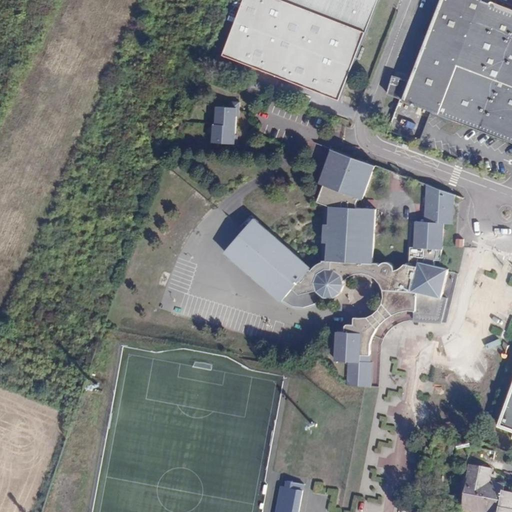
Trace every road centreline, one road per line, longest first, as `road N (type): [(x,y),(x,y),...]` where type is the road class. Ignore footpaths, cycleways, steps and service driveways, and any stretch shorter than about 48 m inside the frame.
road 1 (residential): [(411,0),(365,116),(372,144)]
road 2 (residential): [(511,196),(372,144)]
